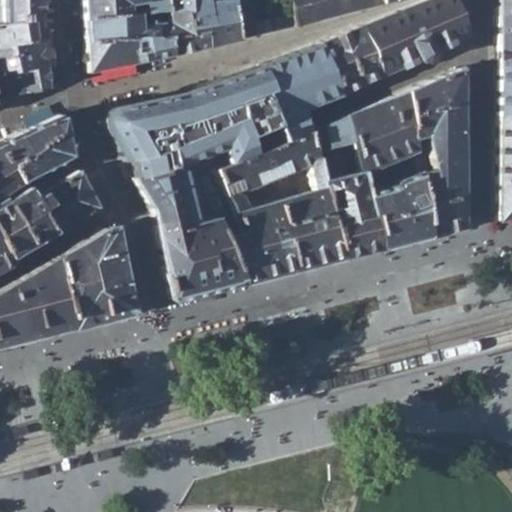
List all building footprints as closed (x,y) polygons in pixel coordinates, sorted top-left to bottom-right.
[(39,19),(39,0),(1,0),(2,24),(39,19)] [(166,9),(165,0),(78,0),(79,19),(123,13),(122,3),(134,2),(136,13),(166,9)] [(165,0),(166,9),(184,6),(187,28),(166,32),(166,55),(202,46),(236,39),(234,16),(232,16),(230,0),(210,0),(199,1),(198,0),(165,0)] [(283,0),(284,6),(293,26),(391,0),(283,0)] [(429,52),(461,34),(456,20),(455,17),(450,1),(449,0),(422,0),(391,13),(412,61),(419,64),(426,60),(429,52)] [(453,0),(450,1),(455,17),(459,16),(458,0),(453,0)] [(511,0),(490,0),(490,14),(511,7),(511,0)] [(184,6),(166,9),(166,18),(135,24),(133,12),(123,13),(79,19),(80,43),(136,37),(166,32),(187,28),(184,6)] [(511,7),(490,14),(490,66),(511,61),(511,7)] [(378,76),(412,61),(391,13),(359,26),(378,76)] [(0,46),(44,40),(39,19),(2,24),(0,23),(0,46)] [(335,94),(378,76),(359,26),(315,43),(335,94)] [(82,73),(166,55),(166,32),(136,37),(80,43),(82,73)] [(44,40),(0,46),(0,96),(52,87),(49,64),(44,40)] [(296,111),(335,94),(315,43),(276,57),(296,111)] [(210,169),(304,130),(296,111),(276,57),(194,90),(195,103),(187,103),(192,117),(197,135),(210,169)] [(511,61),(490,66),(491,89),(491,113),(491,118),(511,112),(511,61)] [(421,238),(456,228),(456,70),(454,68),(401,90),(407,140),(409,139),(418,138),(425,170),(422,172),(413,175),(421,237),(421,238)] [(195,103),(194,90),(129,104),(108,108),(104,109),(101,112),(99,115),(98,118),(98,121),(98,125),(110,147),(164,131),(163,126),(192,117),(187,103),(195,103)] [(407,140),(401,90),(342,115),(349,142),(356,171),(357,171),(359,175),(365,172),(411,152),(409,139),(407,140)] [(491,219),(511,213),(511,112),(491,118),(491,219)] [(55,115),(0,139),(0,169),(8,164),(61,131),(58,116),(55,115)] [(338,258),(376,248),(359,175),(357,171),(356,171),(335,176),(328,147),(349,142),(342,115),(304,130),(338,258)] [(169,302),(238,284),(210,217),(227,211),(210,169),(197,135),(192,117),(163,126),(164,131),(176,163),(130,176),(127,177),(146,210),(158,271),(169,302)] [(304,130),(210,169),(227,211),(210,217),(238,284),(338,258),(304,130)] [(66,155),(61,131),(8,164),(19,180),(66,155)] [(164,131),(110,147),(117,159),(127,157),(130,176),(176,163),(164,131)] [(413,174),(422,172),(419,159),(411,160),(413,173),(413,174)] [(0,191),(19,180),(8,164),(0,169),(0,191)] [(74,169),(30,196),(28,196),(51,231),(53,231),(93,206),(74,169)] [(376,248),(421,237),(413,175),(413,174),(413,173),(390,184),(390,186),(370,192),(365,172),(359,175),(376,248)] [(22,186),(0,199),(0,245),(6,256),(51,231),(28,196),(30,196),(22,186)] [(100,227),(50,256),(68,325),(69,327),(124,313),(118,278),(109,226),(100,227)] [(0,265),(9,261),(6,256),(0,245),(0,265)] [(0,343),(68,325),(50,256),(0,284),(0,343)] [(104,412),(102,406),(84,409),(86,416),(104,412)] [(67,421),(65,413),(51,417),(40,419),(42,427),(67,421)] [(27,431),(25,425),(8,429),(10,436),(27,431)] [(115,456),(113,450),(96,454),(98,461),(115,456)] [(53,463),(54,471),(68,468),(79,465),(78,457),(53,463)] [(38,476),(37,469),(19,473),(21,480),(38,476)]
